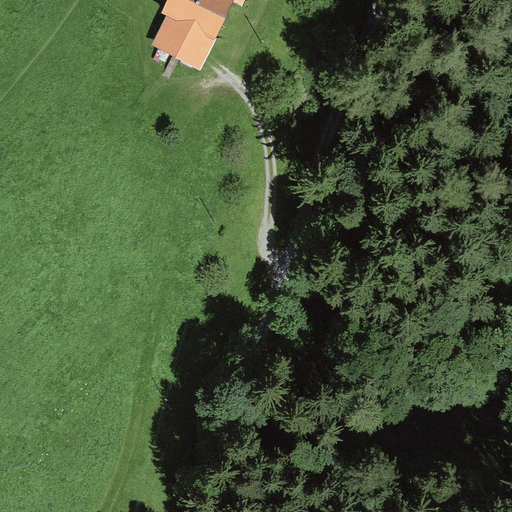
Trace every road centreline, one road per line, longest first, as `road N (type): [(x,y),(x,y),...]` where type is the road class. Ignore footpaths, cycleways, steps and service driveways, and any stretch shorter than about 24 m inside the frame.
road 1 (track): [(390,0),(231,434),(212,511)]
road 2 (track): [(288,279),(272,244),(276,157),(237,76),(262,11)]
